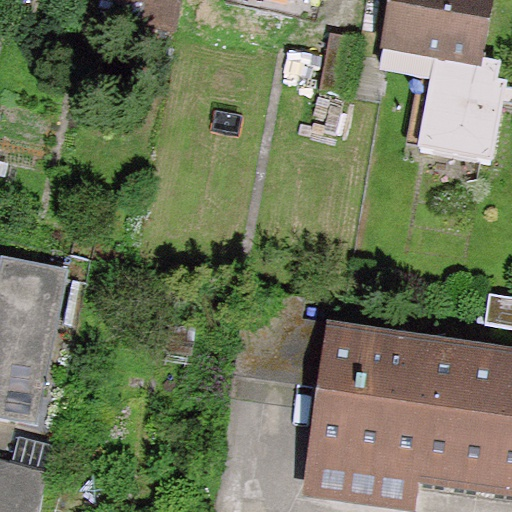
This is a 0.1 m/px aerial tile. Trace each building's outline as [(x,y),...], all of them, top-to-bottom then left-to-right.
[(97,0),(96,9),(169,21),(173,0),(97,0)] [(484,0),(384,0),(379,43),(429,49),(477,56),(484,0)] [(358,29),(325,24),(316,84),(349,89),(358,29)] [(477,56),(429,49),(416,141),(491,151),(503,59),(477,56)] [(60,269),(0,257),(0,407),(16,411),(22,381),(38,384),(60,269)] [(303,284),(240,275),(230,350),(293,358),(303,284)] [(511,286),(485,284),(483,315),(511,317),(511,286)] [(511,351),(325,323),(300,484),(420,503),(425,471),(511,484),(511,351)] [(11,452),(0,449),(0,511),(36,511),(51,437),(15,430),(11,452)] [(205,511),(140,501),(137,511),(205,511)]
